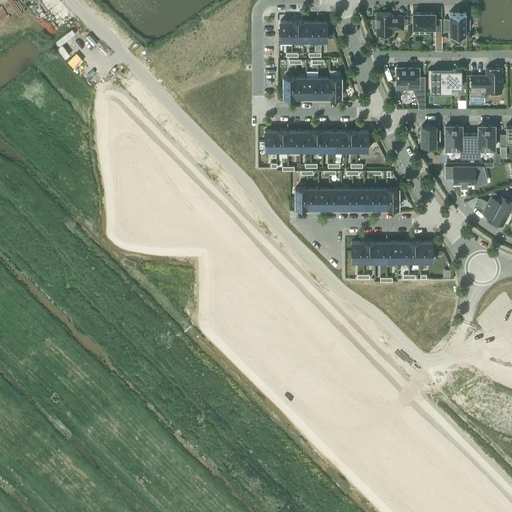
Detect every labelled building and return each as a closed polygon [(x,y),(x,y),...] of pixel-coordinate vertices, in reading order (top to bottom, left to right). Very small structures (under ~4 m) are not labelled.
[(391,12),(377,12),(377,18),(375,18),(375,26),(377,26),(377,33),(391,33),(391,28),(403,28),(403,15),(395,15),(395,16),(391,16),(391,12)] [(441,31),(441,18),(434,18),(434,12),(413,12),(413,27),(434,27),(434,31),(441,31)] [(449,33),(449,34),(466,34),(466,33),(465,33),(465,28),(470,27),(470,18),(465,18),(465,12),(466,12),(449,12),(449,13),(449,18),(443,18),(443,30),(449,30),(449,33)] [(279,39),(291,39),(291,20),(279,20),(279,39)] [(291,20),(291,39),(303,39),(303,20),(291,20)] [(314,39),(314,20),(303,20),(303,39),(314,39)] [(326,20),(314,20),(314,39),(326,39),(326,20)] [(425,103),(425,88),(425,76),(419,76),(419,67),(396,67),(396,83),(404,83),(404,88),(412,88),(418,103),(425,103)] [(471,74),(471,86),(486,86),(486,91),(502,91),(502,67),(486,67),(486,74),(471,74)] [(428,81),(428,88),(430,88),(430,91),(439,91),(439,94),(452,94),(452,86),(461,86),(461,69),(452,69),(430,69),(430,81),(428,81)] [(283,95),(294,95),(294,76),(283,76),(283,95)] [(294,76),(294,95),(306,95),(306,76),(294,76)] [(317,95),(317,76),(306,76),(306,95),(317,95)] [(329,95),(329,76),(317,76),(317,95),(329,95)] [(340,76),(329,76),(329,95),(340,95),(340,76)] [(511,124),(506,125),(506,133),(500,133),(500,145),(511,144),(511,124)] [(435,129),(435,125),(421,125),(421,144),(435,144),(435,139),(440,139),(440,129),(435,129)] [(461,125),(446,125),(446,147),(460,147),(460,155),(470,155),(470,133),(461,133),(461,125)] [(479,133),(470,133),(470,155),(479,155),(479,147),(494,147),(494,125),(479,125),(479,133)] [(276,149),(276,130),(265,130),(265,149),(276,149)] [(276,130),(276,149),(288,149),(288,130),(276,130)] [(288,130),(288,149),(299,149),(299,130),(288,130)] [(311,130),(299,130),(299,149),(311,149),(311,130)] [(311,130),(311,149),(322,149),(322,130),(311,130)] [(322,149),(333,149),(333,130),(322,130),(322,149)] [(345,130),(333,130),(333,149),(345,149),(345,130)] [(345,130),(345,149),(356,149),(356,130),(345,130)] [(356,130),(356,149),(368,149),(368,130),(356,130)] [(480,166),(453,166),(453,178),(453,183),(460,183),(460,185),(461,185),(467,185),(467,183),(474,183),(480,183),(480,168),(480,166)] [(307,207),(307,187),(295,187),(295,207),(307,207)] [(318,207),(318,187),(307,187),(307,207),(318,207)] [(329,207),(329,187),(318,187),(318,207),(329,207)] [(329,187),(329,207),(341,207),(341,187),(329,187)] [(341,187),(341,207),(352,207),(352,187),(341,187)] [(352,187),(352,207),(364,207),(364,187),(352,187)] [(364,187),(364,207),(375,207),(375,187),(364,187)] [(386,207),(386,187),(375,187),(375,207),(386,207)] [(386,187),(386,207),(398,207),(398,187),(386,187)] [(489,216),(502,223),(511,204),(511,201),(501,195),(498,200),(491,195),(488,201),(480,196),(476,205),(483,209),(482,211),(490,215),(489,216)] [(351,260),(363,260),(363,240),(351,240),(351,260)] [(363,240),(363,260),(374,260),(374,240),(363,240)] [(374,240),(374,260),(385,260),(385,240),(374,240)] [(385,240),(385,260),(397,260),(397,240),(385,240)] [(397,240),(397,260),(408,260),(408,240),(397,240)] [(420,260),(420,240),(408,240),(408,260),(420,260)] [(431,240),(420,240),(420,260),(431,260),(431,240)] [(466,370),(456,384),(476,398),(472,404),(475,406),(470,413),(480,419),(490,399),(481,392),(486,384),(466,370)]
